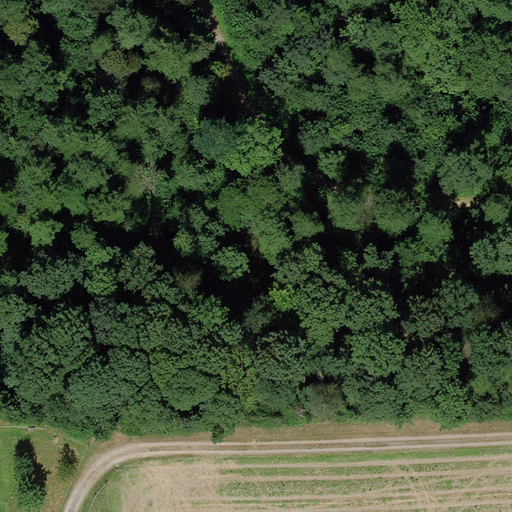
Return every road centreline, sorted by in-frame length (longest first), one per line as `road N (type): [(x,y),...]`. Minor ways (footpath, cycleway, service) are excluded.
road 1 (track): [(511,433),(143,448),(99,463),(71,511)]
road 2 (track): [(203,0),(266,134),(316,182),(394,206),(511,193)]
